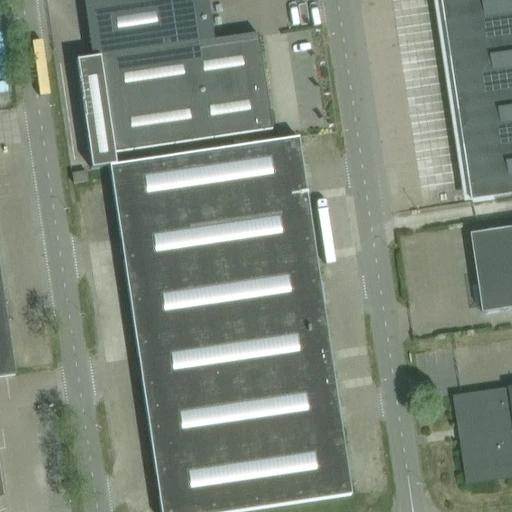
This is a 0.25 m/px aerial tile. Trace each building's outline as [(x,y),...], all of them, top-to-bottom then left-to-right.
[(211,41),(205,0),(83,0),(92,59),(75,62),(91,169),(115,166),(113,154),(271,130),(257,34),(211,41)] [(511,0),(442,0),(473,203),(511,196),(511,0)] [(237,511),(350,495),(297,140),(109,168),(159,511),(237,511)] [(85,172),(71,174),(72,185),(87,183),(85,172)] [(511,230),(471,236),(483,315),(511,311),(511,230)] [(0,377),(14,376),(0,284),(0,377)] [(511,388),(460,396),(473,477),(511,471),(511,388)]
